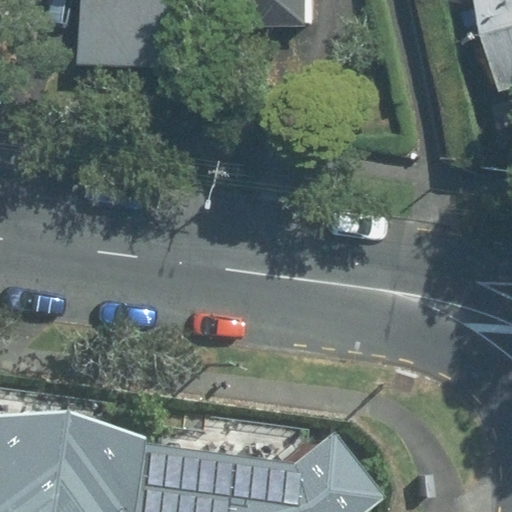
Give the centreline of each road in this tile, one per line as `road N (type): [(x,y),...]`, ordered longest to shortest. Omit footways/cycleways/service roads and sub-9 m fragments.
road 1 (secondary): [(0,237),(301,278)]
road 2 (secondary): [(511,395),(446,346),(301,278)]
road 3 (secondary): [(301,278),(457,274),(511,287)]
